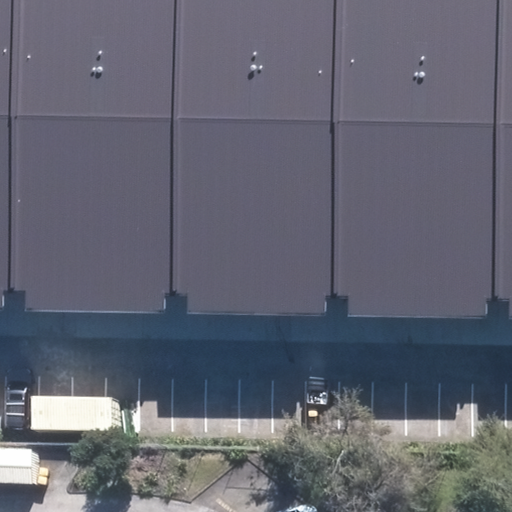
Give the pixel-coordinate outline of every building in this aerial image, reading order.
[(15,0),(0,0),(0,311),(11,312),(15,0)] [(175,0),(15,0),(11,312),(171,314),(175,0)] [(331,0),(175,0),(171,314),(328,315),(331,0)] [(497,0),(331,0),(328,315),(494,317),(497,0)] [(511,0),(497,0),(494,317),(511,317),(511,0)]
